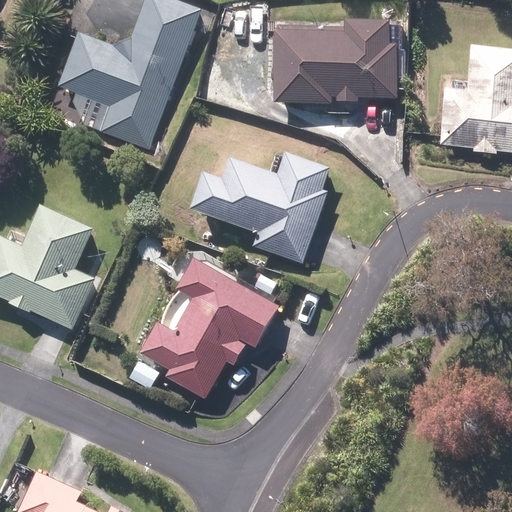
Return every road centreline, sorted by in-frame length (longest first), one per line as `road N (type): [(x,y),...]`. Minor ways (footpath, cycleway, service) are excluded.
road 1 (residential): [(235,480),(331,357),(412,223),(447,203),(511,202)]
road 2 (residential): [(0,380),(235,480)]
